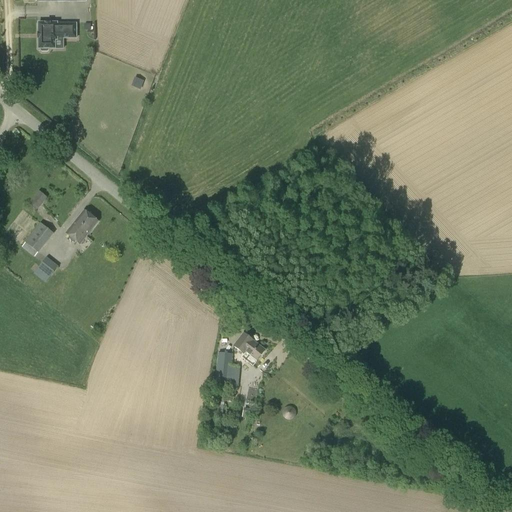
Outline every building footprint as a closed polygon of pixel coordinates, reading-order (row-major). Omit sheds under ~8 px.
[(55,41),(57,41),(57,37),(63,37),(63,39),(76,39),(76,26),(76,25),(57,25),(57,24),(39,24),(38,24),(38,25),(38,34),(38,40),(39,49),(38,49),(38,50),(39,50),(41,50),(41,51),(42,53),(47,53),(49,51),(49,50),(55,50),(55,49),(55,41)] [(136,79),(133,87),(140,90),(143,81),(136,79)] [(37,211),(47,198),(39,191),(28,204),(37,211)] [(65,234),(80,246),(99,222),(84,210),(65,234)] [(38,254),(54,234),(40,224),(25,243),(38,254)] [(46,259),(33,274),(45,284),(57,268),(46,259)] [(240,358),(252,367),(265,351),(243,333),(232,347),(243,355),(240,358)] [(238,387),(240,367),(231,366),(232,355),(217,353),(215,385),(238,387)]
